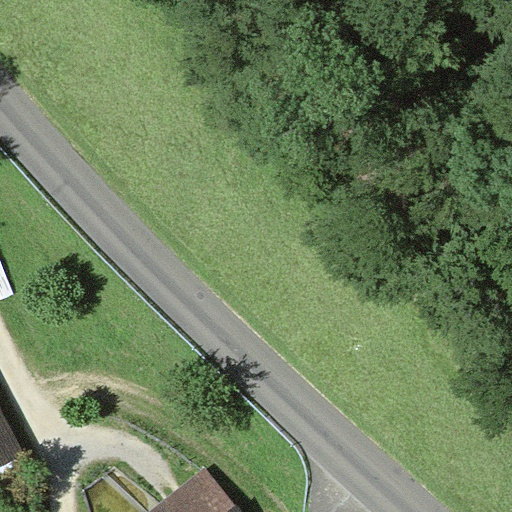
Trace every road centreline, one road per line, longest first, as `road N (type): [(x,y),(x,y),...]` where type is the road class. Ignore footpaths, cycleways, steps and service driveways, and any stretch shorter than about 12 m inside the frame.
road 1 (tertiary): [(414,511),(211,319),(46,151),(0,91)]
road 2 (track): [(65,511),(64,482),(0,351)]
